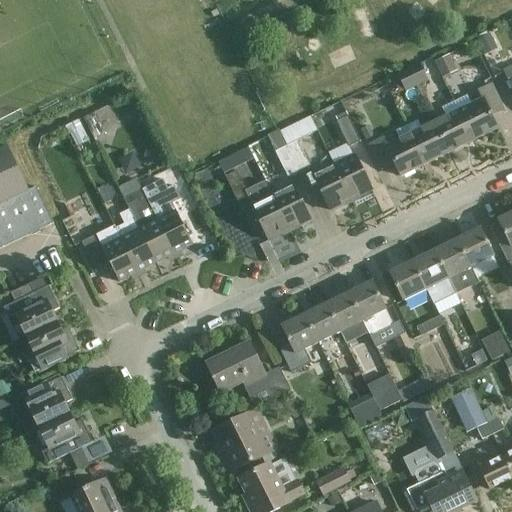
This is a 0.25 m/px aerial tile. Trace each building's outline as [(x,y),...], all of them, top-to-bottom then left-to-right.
[(456,67),(450,53),(434,60),(441,74),(456,67)] [(409,70),(417,86),(428,81),(420,65),(409,70)] [(417,86),(409,70),(398,75),(406,91),(417,86)] [(482,101),(472,106),(467,96),(454,102),(474,141),(498,129),(492,117),(505,111),(492,84),(477,91),(482,101)] [(474,141),(454,102),(442,109),(446,118),(436,123),(451,152),(474,141)] [(107,135),(96,112),(83,119),(94,140),(107,135)] [(335,119),(349,148),(360,143),(346,114),(335,119)] [(407,126),(426,164),(451,152),(436,123),(422,131),(417,121),(407,126)] [(81,126),(69,132),(76,148),(89,142),(81,126)] [(401,141),(388,147),(384,138),(369,145),(382,172),(395,165),(401,177),(426,164),(407,126),(396,132),(401,141)] [(360,130),(366,140),(371,138),(366,127),(360,130)] [(296,142),(286,147),(298,171),(308,166),(296,142)] [(286,147),(276,152),(288,176),(298,171),(286,147)] [(8,148),(0,151),(0,249),(54,224),(36,188),(29,191),(8,148)] [(334,166),(352,201),(372,191),(355,156),(334,166)] [(330,211),(352,201),(334,166),(313,176),(330,211)] [(236,172),(225,178),(238,203),(248,198),(252,207),(269,242),(291,231),(273,196),(272,197),(265,182),(246,192),(236,172)] [(142,191),(136,180),(118,189),(129,211),(129,210),(156,264),(174,255),(157,221),(148,203),(142,191)] [(291,231),(311,221),(298,196),(293,186),(273,196),(291,231)] [(124,226),(116,230),(121,239),(138,273),(156,264),(129,210),(129,211),(119,216),(124,226)] [(157,221),(174,255),(193,246),(176,211),(157,221)] [(511,213),(498,221),(501,228),(492,232),(508,265),(511,263),(511,264),(511,213)] [(458,241),(472,269),(494,257),(481,230),(458,241)] [(97,236),(82,243),(96,272),(110,265),(119,283),(138,273),(121,239),(103,248),(97,236)] [(458,241),(435,252),(449,280),(456,294),(478,284),(471,269),(472,269),(458,241)] [(435,252),(413,263),(426,291),(434,305),(456,294),(449,280),(435,252)] [(403,302),(426,291),(413,263),(390,274),(403,302)] [(349,295),(362,323),(363,323),(370,337),(394,326),(372,283),(349,295)] [(27,338),(57,323),(51,310),(58,306),(49,287),(33,294),(29,286),(11,294),(15,303),(4,308),(9,320),(17,317),(27,338)] [(362,323),(349,295),(327,305),(340,333),(362,323)] [(340,333),(327,305),(305,316),(318,344),(340,333)] [(290,345),(279,350),(291,374),(311,364),(305,351),(318,344),(305,316),(282,328),(290,345)] [(444,327),(439,317),(416,328),(421,338),(444,327)] [(62,333),(57,323),(27,338),(36,358),(29,362),(35,373),(80,352),(69,330),(62,333)] [(416,357),(405,333),(393,339),(405,363),(416,357)] [(498,333),(480,343),(491,363),(509,354),(498,333)] [(249,343),(207,364),(221,394),(243,383),(244,384),(245,387),(250,397),(255,407),(272,399),(262,379),(266,376),(265,374),(249,343)] [(481,351),(470,357),(475,367),(486,362),(481,351)] [(0,375),(0,397),(0,398),(14,391),(5,373),(0,375)] [(32,433),(39,429),(70,414),(65,404),(72,401),(62,378),(16,400),(21,411),(18,412),(16,417),(23,430),(27,432),(30,430),(32,433)] [(432,389),(427,378),(398,392),(403,403),(432,389)] [(396,401),(388,384),(376,390),(384,407),(396,401)] [(354,421),(377,412),(370,394),(347,403),(354,421)] [(432,511),(454,511),(463,508),(476,501),(462,472),(460,473),(454,460),(457,459),(427,397),(405,408),(412,424),(418,420),(440,464),(439,465),(433,463),(416,471),(415,476),(419,485),(406,491),(416,511),(418,511),(430,506),(432,511)] [(285,409),(300,439),(308,435),(293,405),(285,409)] [(277,451),(258,411),(212,433),(219,446),(224,444),(237,470),(266,456),(277,451)] [(75,424),(70,414),(39,429),(49,450),(42,453),(47,465),(93,443),(82,421),(75,424)] [(491,424),(496,434),(504,430),(499,420),(491,424)] [(364,432),(369,443),(375,440),(377,443),(387,437),(386,434),(391,432),(385,421),(364,432)] [(482,441),(496,434),(491,424),(477,431),(482,441)] [(78,470),(89,465),(83,453),(72,458),(78,470)] [(511,474),(504,457),(490,464),(485,453),(474,458),(479,470),(489,491),(511,479),(511,474)] [(251,511),(274,511),(290,504),(306,496),(298,480),(281,488),(269,465),(239,480),(250,501),(247,503),(251,511)] [(323,498),(352,483),(344,469),(316,484),(323,498)] [(383,482),(379,472),(373,475),(377,484),(383,482)] [(77,511),(89,511),(115,500),(106,480),(89,488),(88,486),(84,488),(80,480),(57,491),(64,504),(71,499),(77,511)] [(332,507),(340,503),(336,495),(328,499),(332,507)] [(121,511),(115,500),(89,511),(121,511)]
